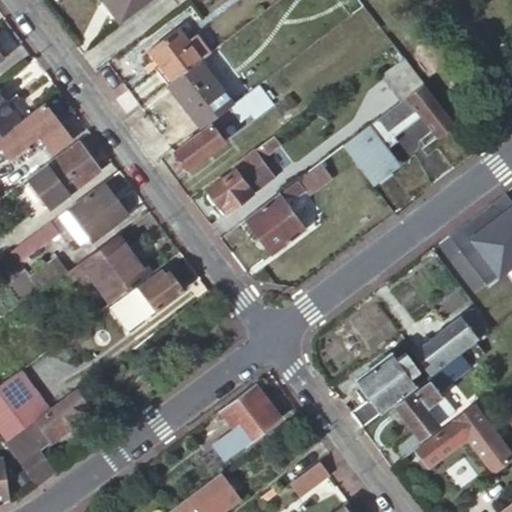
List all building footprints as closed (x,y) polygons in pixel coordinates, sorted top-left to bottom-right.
[(148,0),(105,0),(121,21),(148,0)] [(144,54),(167,85),(208,55),(193,33),(179,44),(171,33),(144,54)] [(208,55),(167,85),(199,128),(210,120),(240,98),(228,82),(244,70),(224,44),(208,55)] [(424,87),(405,62),(384,78),(402,103),(424,87)] [(279,100),(264,80),(240,98),(210,120),(216,127),(232,116),(238,124),(248,116),(250,120),(279,100)] [(369,127),(386,150),(396,143),(392,139),(418,119),(434,141),(454,125),(424,87),(402,103),(369,127)] [(69,138),(43,103),(0,136),(0,145),(7,155),(37,133),(51,151),(69,138)] [(199,128),(188,136),(189,138),(174,150),(186,167),(224,140),(216,127),(210,120),(199,128)] [(342,147),(373,187),(399,167),(386,150),(369,127),(342,147)] [(274,136),(232,166),(234,168),(209,187),(213,194),(210,197),(215,204),(219,202),(226,211),(262,184),(249,165),(279,143),(274,136)] [(98,171),(76,141),(27,178),(50,208),(98,171)] [(319,164),(297,180),(306,192),(308,195),(330,179),(319,164)] [(297,180),(278,193),(281,198),(288,193),(297,198),(306,192),(297,180)] [(127,216),(102,183),(30,238),(37,246),(57,231),(62,237),(70,231),(78,241),(87,235),(92,242),(127,216)] [(278,193),(244,217),(273,255),(305,231),(281,198),(278,193)] [(511,266),(511,202),(505,194),(470,220),(479,233),(457,249),(485,286),(511,266)] [(479,233),(470,220),(448,237),(457,249),(479,233)] [(125,249),(115,236),(77,265),(107,305),(145,277),(125,249)] [(26,241),(6,256),(11,263),(31,248),(26,241)] [(145,277),(150,273),(130,245),(125,249),(145,277)] [(34,274),(45,289),(68,272),(56,257),(34,274)] [(470,268),(461,257),(455,262),(463,273),(470,268)] [(127,330),(180,289),(167,272),(163,274),(161,271),(110,308),(127,330)] [(478,341),(486,335),(469,313),(440,334),(439,332),(431,339),(432,341),(414,355),(431,377),(478,341)] [(431,377),(424,383),(427,386),(397,409),(417,434),(418,436),(447,414),(435,398),(444,392),(439,386),(485,351),(478,341),(431,377)] [(176,380),(206,357),(196,343),(165,366),(176,380)] [(371,400),(351,414),(363,430),(414,390),(405,377),(416,368),(408,358),(397,367),(389,356),(357,381),(371,400)] [(0,386),(0,434),(4,440),(48,407),(22,370),(0,386)] [(244,445),(279,418),(271,406),(276,402),(270,394),(265,398),(255,385),(220,412),(232,429),(243,444),(244,445)] [(7,444),(37,484),(53,472),(38,452),(91,411),(76,391),(54,408),(56,410),(7,444)] [(511,459),(511,458),(473,409),(425,445),(416,452),(430,470),(468,442),(493,474),(511,459)] [(452,421),(447,414),(418,436),(423,442),(452,421)] [(243,444),(232,429),(213,444),(224,458),(243,444)] [(417,434),(396,450),(404,461),(416,452),(425,445),(423,442),(418,436),(417,434)] [(318,462),(289,484),(297,496),(327,474),(318,462)] [(0,507),(22,504),(16,466),(0,467),(0,507)] [(240,499),(220,473),(188,497),(167,511),(223,511),(240,499)] [(356,511),(348,502),(334,511),(356,511)]
